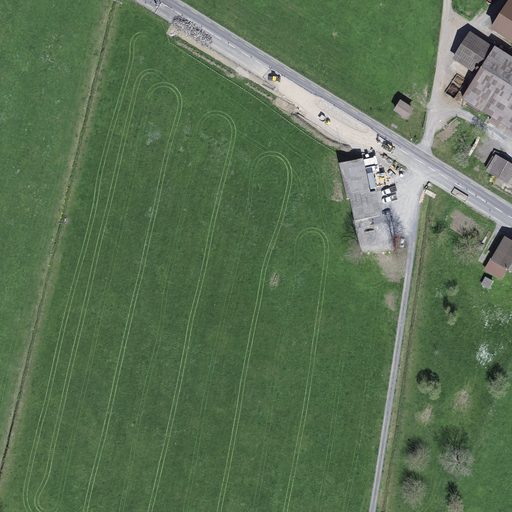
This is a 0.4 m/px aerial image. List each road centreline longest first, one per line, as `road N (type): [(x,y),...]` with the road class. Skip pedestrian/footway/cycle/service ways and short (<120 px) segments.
road 1 (primary): [(511,218),(156,0)]
road 2 (track): [(414,221),(371,511)]
